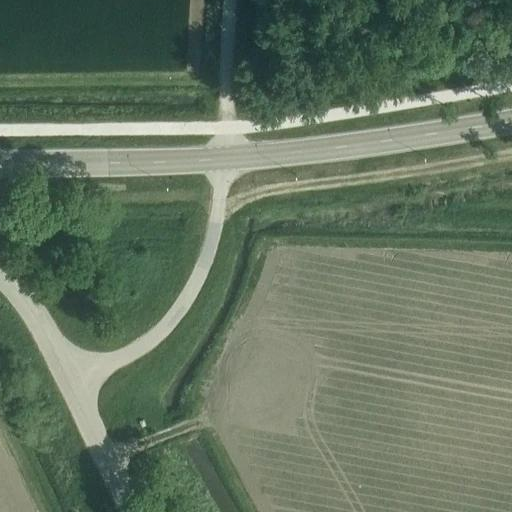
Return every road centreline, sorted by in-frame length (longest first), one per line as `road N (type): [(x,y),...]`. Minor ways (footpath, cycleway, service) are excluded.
road 1 (secondary): [(222,157),(511,118)]
road 2 (unclassified): [(75,381),(150,339),(179,306),(210,245),(222,157)]
road 3 (secondary): [(0,164),(222,157)]
road 4 (unclassified): [(135,511),(75,381)]
road 5 (unclassified): [(0,278),(75,381)]
road 6 (track): [(223,127),(231,0)]
